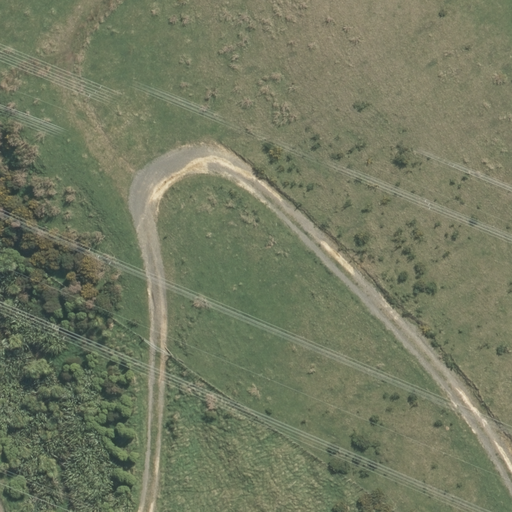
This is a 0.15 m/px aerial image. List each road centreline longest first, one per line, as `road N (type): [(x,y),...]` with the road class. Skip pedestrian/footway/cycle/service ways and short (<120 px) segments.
road 1 (track): [(511,466),(455,382),(347,264),(231,164),(192,160),(149,184),(142,200),(159,313),(148,511)]
road 2 (track): [(144,195),(108,157),(66,67),(98,0)]
